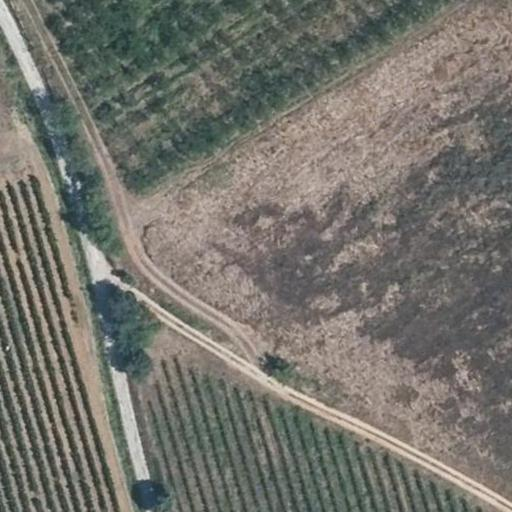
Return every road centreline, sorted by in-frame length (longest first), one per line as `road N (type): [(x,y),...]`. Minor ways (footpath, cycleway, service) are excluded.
road 1 (unclassified): [(0,14),(75,188),(150,511)]
road 2 (track): [(94,271),(230,357),(511,510)]
